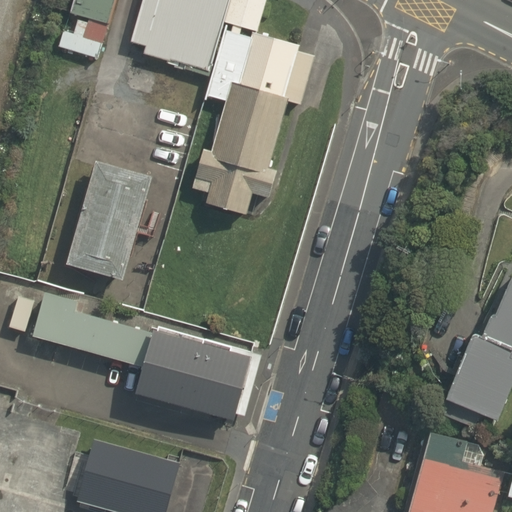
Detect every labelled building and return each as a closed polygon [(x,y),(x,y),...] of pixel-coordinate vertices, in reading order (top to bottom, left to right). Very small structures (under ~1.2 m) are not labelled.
[(75,0),(71,14),(109,26),(116,0),(75,0)] [(225,24),(232,0),(145,0),(132,43),(146,47),(143,56),(210,75),(225,24)] [(227,32),(209,97),(217,99),(211,120),(223,123),(215,153),(202,149),(191,188),(208,193),(205,203),(246,215),(251,194),(271,200),(279,171),(271,168),(289,103),(300,107),(314,57),(297,52),(298,46),(254,34),(251,42),(237,38),(240,27),(258,32),(267,0),(265,0),(234,0),(228,25),(234,27),(232,33),(227,32)] [(87,38),(90,25),(77,22),(74,35),(87,38)] [(124,281),(152,177),(97,162),(69,266),(124,281)] [(441,413),(475,428),(479,421),(494,428),(511,387),(511,279),(485,341),(473,336),(440,412),(441,413)] [(47,292),(35,336),(142,367),(135,392),(232,420),(234,413),(246,416),(264,357),(159,327),(157,335),(82,313),(85,303),(47,292)] [(412,511),(495,511),(507,475),(464,461),(469,445),(435,435),(412,511)] [(89,438),(72,498),(119,511),(161,511),(176,463),(89,438)]
